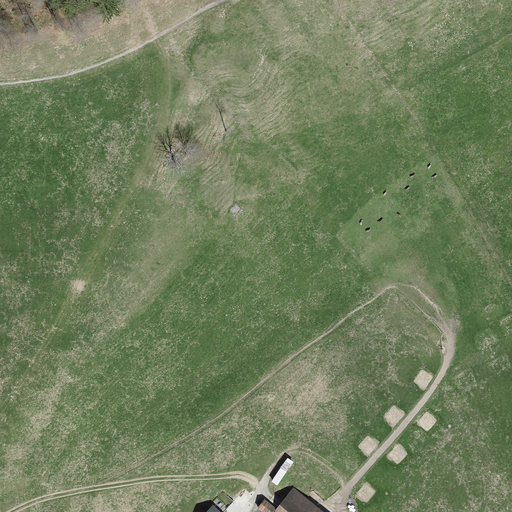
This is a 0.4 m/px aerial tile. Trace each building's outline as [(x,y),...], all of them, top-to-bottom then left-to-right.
[(511,312),(498,320),(506,335),(511,332),(511,312)] [(491,328),(473,337),(481,352),(498,343),(491,328)] [(511,368),(504,354),(487,363),(495,378),(511,368)] [(471,372),(452,378),(457,394),(476,388),(471,372)] [(428,410),(414,423),(426,436),(440,422),(428,410)] [(286,457),(273,481),(280,485),(293,460),(286,457)] [(327,511),(298,487),(276,511),(327,511)]
